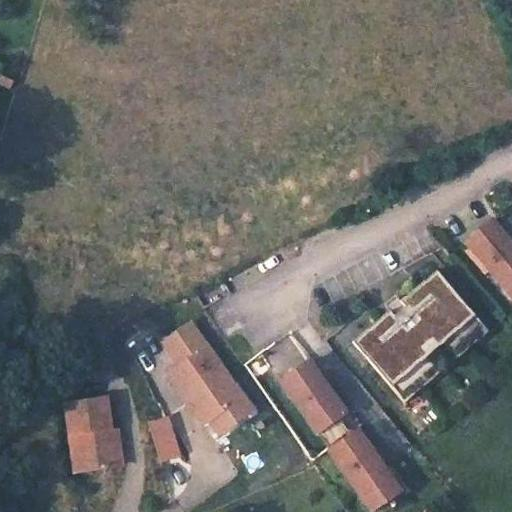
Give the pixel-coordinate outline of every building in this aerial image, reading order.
[(511,256),(488,226),(460,247),(507,306),(511,302),(511,256)] [(390,318),(353,350),(406,410),(489,339),(437,278),(400,310),(406,316),(395,325),(390,318)] [(247,412),(185,323),(158,343),(175,367),(164,375),(199,425),(205,420),(220,410),(230,424),(247,412)] [(304,360),(275,381),(313,434),(342,414),(304,360)] [(105,395),(64,402),(73,472),(114,466),(109,429),(105,395)] [(220,410),(205,420),(215,435),(230,424),(220,410)] [(342,414),(313,434),(323,449),(352,429),(342,414)] [(119,428),(109,429),(114,466),(124,465),(119,428)] [(352,429),(323,449),(361,502),(390,482),(352,429)]
